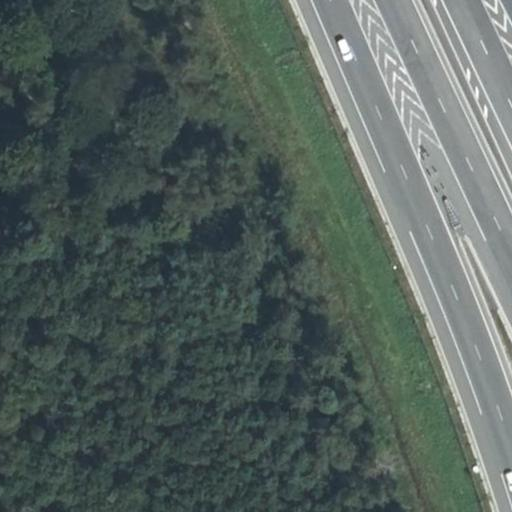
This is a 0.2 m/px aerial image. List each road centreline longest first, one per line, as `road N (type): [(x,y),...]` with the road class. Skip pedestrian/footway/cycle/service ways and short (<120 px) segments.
road 1 (motorway): [(329,0),(511,452)]
road 2 (motorway): [(395,0),(511,249)]
